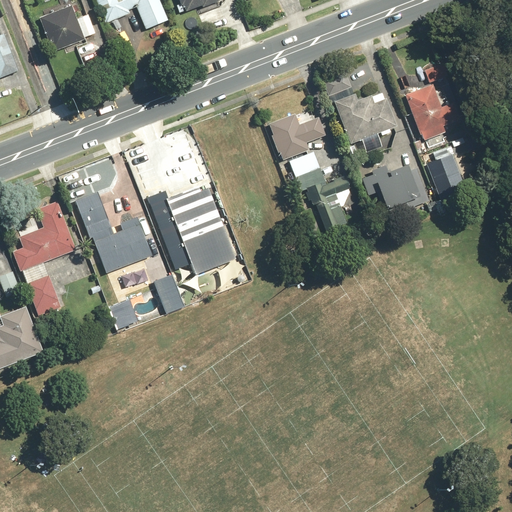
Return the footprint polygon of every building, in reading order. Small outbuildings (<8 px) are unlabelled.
[(96,0),(106,25),(132,15),(130,10),(137,8),(146,31),(170,22),(161,0),(96,0)] [(181,0),(182,2),(177,4),(181,15),(196,10),(198,15),(224,6),(221,0),(181,0)] [(68,8),(65,1),(43,10),(46,16),(42,18),(55,52),(99,35),(91,14),(79,19),(74,5),(68,8)] [(0,74),(1,78),(21,70),(7,34),(0,36),(0,74)] [(100,40),(78,48),(85,68),(107,60),(100,40)] [(430,85),(400,95),(417,143),(423,140),(426,149),(444,142),(439,127),(458,120),(449,95),(435,101),(430,85)] [(358,94),(336,103),(352,145),(399,127),(389,100),(377,104),(374,95),(360,101),(358,94)] [(275,135),(273,136),(282,162),(311,151),(309,144),(330,136),(322,115),(301,123),(298,115),(271,125),(275,135)] [(314,153),(291,163),(303,191),(326,181),(314,153)] [(448,154),(422,164),(435,199),(462,189),(448,154)] [(423,198),(412,166),(392,173),(389,165),(373,171),(375,176),(364,179),(368,189),(381,184),(393,219),(412,213),(408,203),(423,198)] [(202,175),(160,191),(188,263),(190,269),(232,253),(202,175)] [(350,175),(311,190),(327,232),(350,223),(338,192),(354,186),(350,175)] [(154,255),(139,217),(121,224),(123,229),(116,232),(100,192),(77,201),(92,240),(95,239),(109,274),(115,271),(118,279),(131,274),(127,266),(154,255)] [(79,249),(59,201),(38,210),(45,229),(21,239),(25,249),(14,254),(22,274),(23,273),(40,315),(64,306),(46,262),(79,249)] [(15,272),(0,277),(6,294),(21,289),(15,272)] [(189,272),(174,279),(186,306),(200,300),(189,272)] [(172,274),(154,282),(168,314),(186,306),(174,279),(172,274)] [(130,299),(109,307),(118,332),(139,324),(130,299)] [(0,332),(1,334),(0,336),(0,368),(46,352),(30,306),(1,317),(2,319),(0,319),(0,332)]
